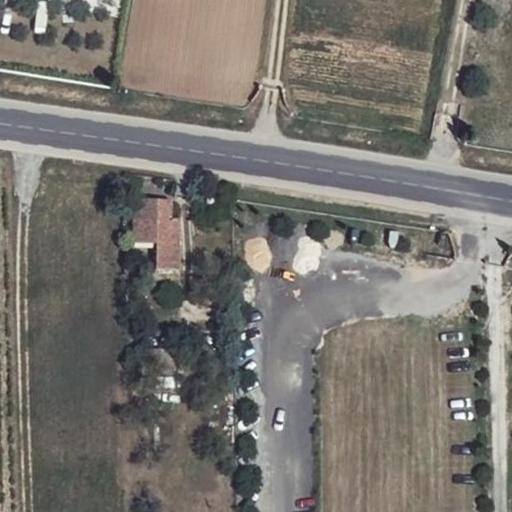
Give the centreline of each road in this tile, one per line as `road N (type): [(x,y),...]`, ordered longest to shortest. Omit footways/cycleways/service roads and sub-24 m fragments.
road 1 (secondary): [(511,202),(0,128)]
road 2 (track): [(36,511),(24,132)]
road 3 (track): [(470,0),(438,188)]
